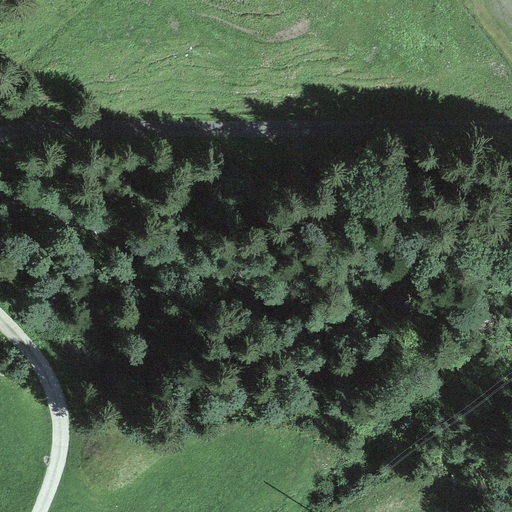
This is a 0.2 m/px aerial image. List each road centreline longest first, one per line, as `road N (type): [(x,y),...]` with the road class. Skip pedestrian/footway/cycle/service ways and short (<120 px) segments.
road 1 (unclassified): [(511,127),(0,133)]
road 2 (unclassified): [(0,319),(47,374),(58,404),(59,454),(38,511)]
